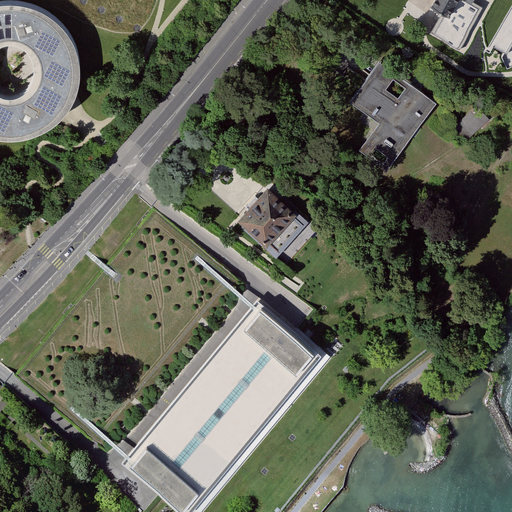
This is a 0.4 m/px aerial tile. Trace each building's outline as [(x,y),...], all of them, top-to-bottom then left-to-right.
[(443,12),(430,34),(456,48),(479,8),(465,0),(459,0),(451,16),(443,12)] [(435,0),(432,6),(443,12),(451,16),(459,0),(465,0),(472,4),(473,0),(435,0)] [(15,138),(17,138),(19,138),(21,137),(23,137),(25,136),(27,136),(29,135),(31,135),(33,134),(35,133),(37,132),(39,131),(41,131),(43,130),(45,128),(47,127),(49,126),(50,125),(52,124),(54,122),(55,121),(57,119),(58,118),(60,116),(61,115),(63,113),(64,112),(65,110),(66,108),(68,106),(69,105),(70,103),(71,101),(72,99),(72,97),(73,95),(74,93),(75,91),(75,89),(76,87),(76,85),(77,83),(77,81),(77,79),(78,76),(78,74),(78,72),(78,70),(78,68),(78,66),(78,64),(77,62),(77,59),(77,57),(76,55),(76,53),(75,51),(74,49),(74,47),(73,45),(72,43),(71,41),(70,39),(69,38),(68,36),(67,34),(66,32),(65,30),(63,29),(62,27),(61,25),(59,24),(58,22),(56,21),(55,20),(53,18),(51,17),(50,16),(48,14),(46,13),(44,12),(42,11),(41,10),(39,9),(37,8),(35,7),(33,7),(31,6),(29,5),(27,5),(24,4),(22,4),(20,4),(18,3),(16,3),(14,3),(12,3),(10,3),(8,3),(5,3),(3,3),(1,3),(0,3),(0,137),(1,138),(3,138),(5,138),(7,138),(9,138),(11,138),(13,138),(15,138)] [(511,5),(490,47),(508,57),(511,49),(511,5)] [(438,103),(381,61),(350,103),(380,124),(360,152),(387,172),(438,103)] [(472,136),(491,119),(478,105),(460,121),(472,136)] [(299,212),(268,185),(237,220),(268,247),(299,212)] [(188,511),(322,353),(262,302),(257,308),(130,459),(126,463),(184,511),(188,511)]
